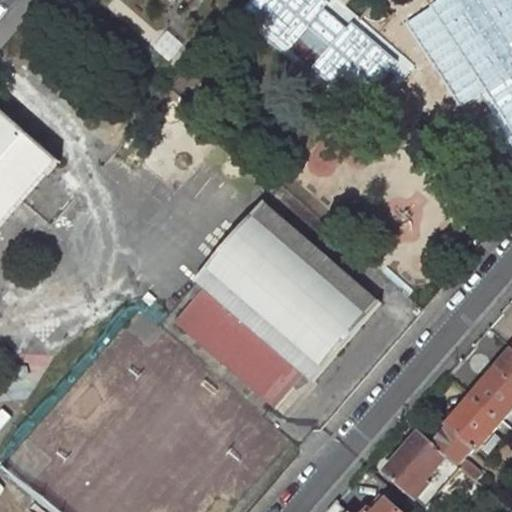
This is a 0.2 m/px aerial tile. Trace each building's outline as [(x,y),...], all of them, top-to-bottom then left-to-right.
[(418,66),(336,0),(256,0),(241,19),(370,124),(418,66)] [(511,0),(414,0),(396,11),(493,172),(511,160),(511,0)] [(0,109),(0,242),(75,158),(9,100),(0,109)] [(382,303),(266,202),(197,282),(205,289),(176,322),(276,409),(305,375),(313,382),(382,303)] [(511,354),(474,398),(501,422),(511,408),(511,354)] [(436,446),(446,455),(474,479),(480,472),(463,457),(473,445),(477,449),(501,422),(474,398),(449,426),(451,428),(436,446)] [(432,443),(422,434),(388,473),(418,500),(432,484),(426,478),(446,455),(436,446),(432,443)] [(368,511),(350,511),(338,501),(328,511),(401,511),(388,500),(378,511),(372,511),(370,510),(368,511)]
